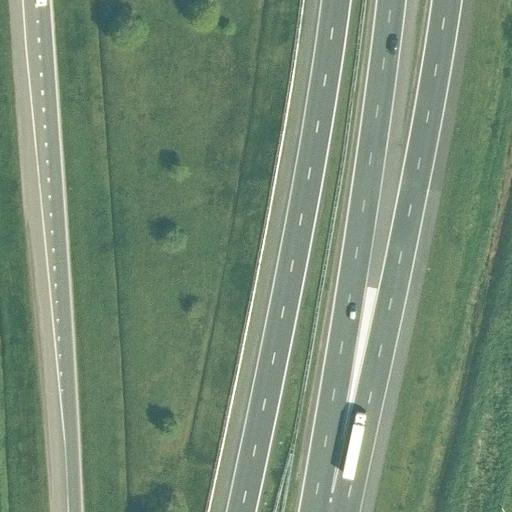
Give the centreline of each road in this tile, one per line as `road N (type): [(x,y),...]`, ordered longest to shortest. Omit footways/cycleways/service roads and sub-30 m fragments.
road 1 (motorway): [(315,502),(393,291),(446,0)]
road 2 (motorway): [(335,0),(320,118),(239,511)]
road 3 (motorway): [(36,0),(76,511)]
road 4 (motorway): [(315,502),(391,0)]
